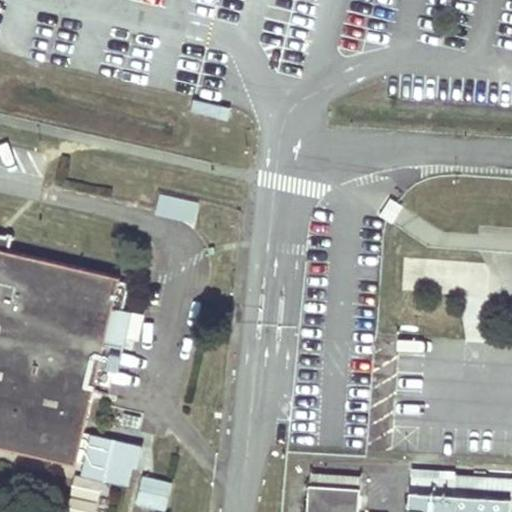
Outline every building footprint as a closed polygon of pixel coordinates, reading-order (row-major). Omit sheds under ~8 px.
[(161,194),(156,215),(195,223),(199,203),(161,194)] [(0,446),(78,465),(79,459),(88,461),(84,476),(128,485),(137,446),(85,434),(101,364),(120,369),(128,334),(138,337),(143,312),(115,306),(122,277),(12,252),(15,237),(0,233),(0,446)] [(175,479),(146,473),(140,501),(169,508),(175,479)] [(351,511),(353,485),(302,481),(299,511),(351,511)] [(508,511),(510,497),(409,489),(406,511),(508,511)]
